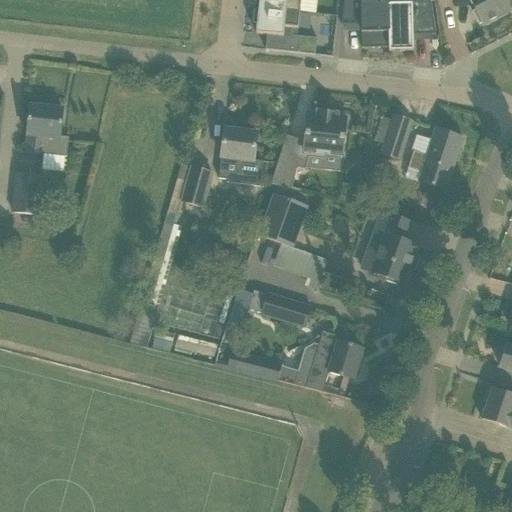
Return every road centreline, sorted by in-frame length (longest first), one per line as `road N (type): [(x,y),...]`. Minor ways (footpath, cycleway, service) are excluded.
road 1 (residential): [(382,511),(424,397),(422,363),(492,164),(511,138)]
road 2 (residential): [(511,115),(495,103),(221,63)]
road 3 (residential): [(221,63),(0,38)]
